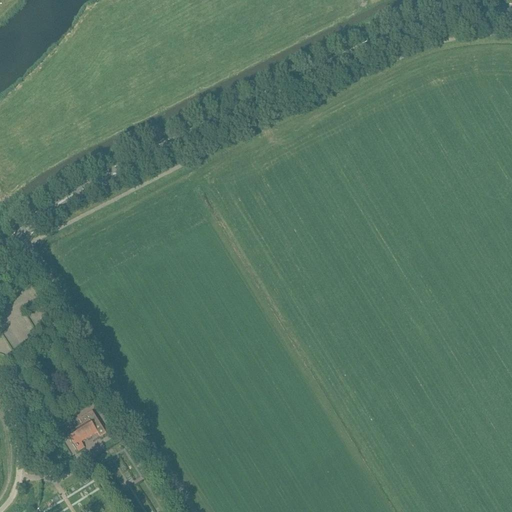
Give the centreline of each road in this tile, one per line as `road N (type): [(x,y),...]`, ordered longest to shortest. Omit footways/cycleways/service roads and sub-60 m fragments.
road 1 (tertiary): [(24,230),(56,203),(394,34),(455,13),(511,10)]
road 2 (unclassified): [(194,511),(24,230)]
road 3 (unclassified): [(0,509),(14,490),(18,450),(0,379)]
